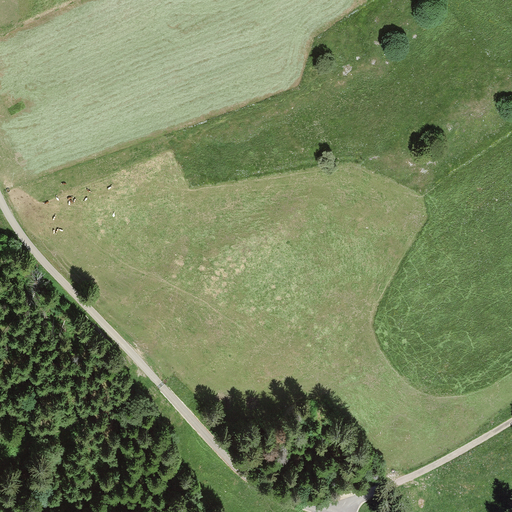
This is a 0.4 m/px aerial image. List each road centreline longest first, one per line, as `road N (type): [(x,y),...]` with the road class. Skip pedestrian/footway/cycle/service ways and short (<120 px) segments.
road 1 (unclassified): [(0,197),(28,245),(246,478),(323,511)]
road 2 (unclassified): [(343,511),(511,421)]
